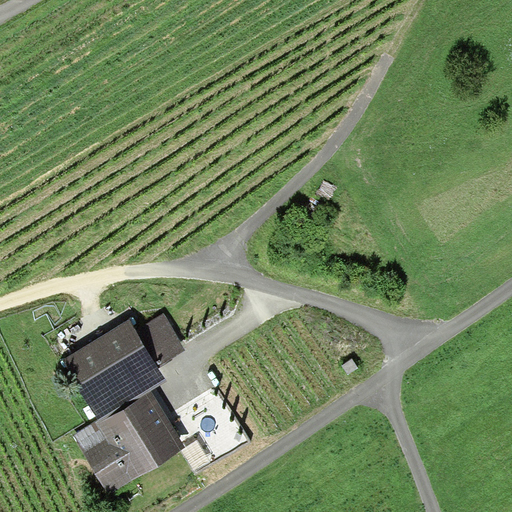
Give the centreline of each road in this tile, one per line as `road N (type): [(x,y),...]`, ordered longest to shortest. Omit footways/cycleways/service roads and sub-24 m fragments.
road 1 (track): [(0,307),(132,272),(222,274),(231,243),(312,168),(385,60)]
road 2 (unclassified): [(222,274),(399,333),(415,350),(511,282)]
road 3 (track): [(177,511),(415,350)]
road 4 (track): [(430,511),(377,383)]
